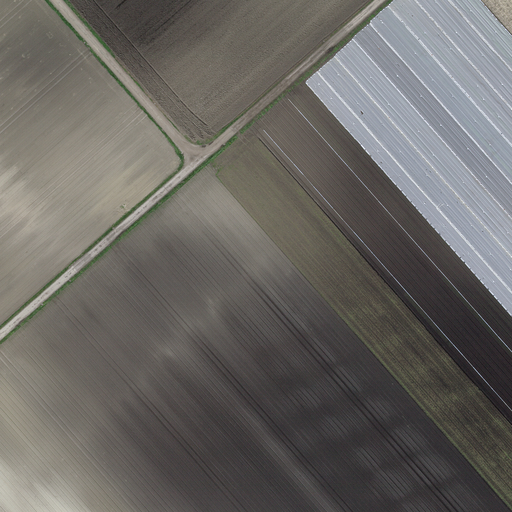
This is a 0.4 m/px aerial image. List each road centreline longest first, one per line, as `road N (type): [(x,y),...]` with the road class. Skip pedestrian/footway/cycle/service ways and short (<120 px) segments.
road 1 (track): [(0,341),(385,0)]
road 2 (track): [(203,162),(59,0)]
